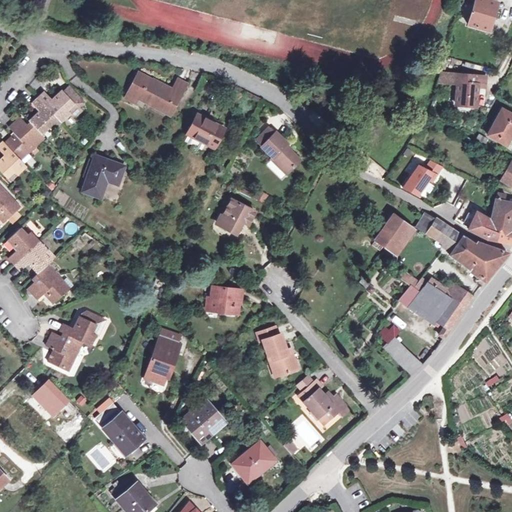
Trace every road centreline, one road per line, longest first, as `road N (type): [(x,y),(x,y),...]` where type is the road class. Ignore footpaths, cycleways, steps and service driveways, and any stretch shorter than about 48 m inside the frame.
road 1 (residential): [(511,247),(468,232),(332,150),(289,105),(222,70),(149,50),(40,41)]
road 2 (tertiary): [(511,265),(428,375),(320,476)]
